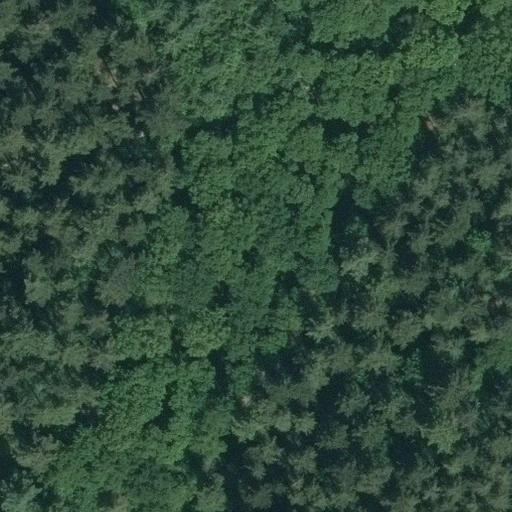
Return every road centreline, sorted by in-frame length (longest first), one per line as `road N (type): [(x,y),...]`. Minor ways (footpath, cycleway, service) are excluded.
road 1 (track): [(425,65),(422,141),(406,178),(190,492),(153,498),(0,462)]
road 2 (track): [(0,170),(511,41)]
road 3 (track): [(288,341),(332,346),(425,388),(511,359)]
